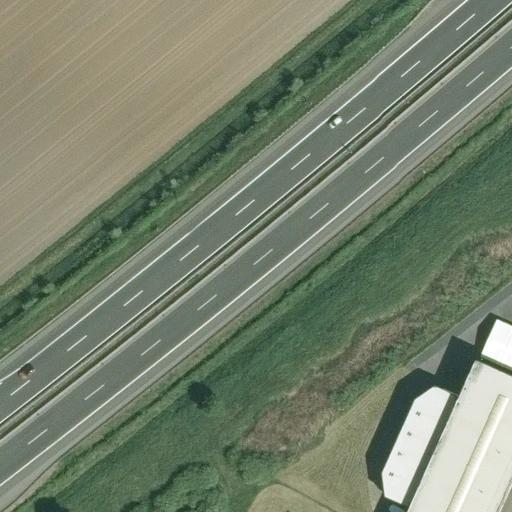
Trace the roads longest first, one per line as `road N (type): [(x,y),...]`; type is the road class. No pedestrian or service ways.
road 1 (motorway): [(0,465),(511,51)]
road 2 (motorway): [(492,0),(0,403)]
